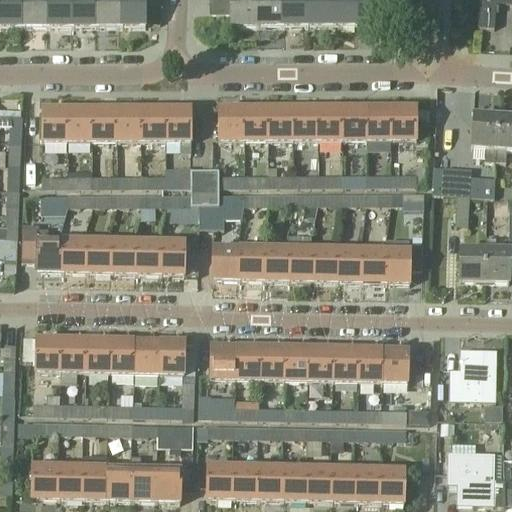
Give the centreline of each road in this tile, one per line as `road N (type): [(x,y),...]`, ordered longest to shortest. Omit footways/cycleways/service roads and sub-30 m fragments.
road 1 (residential): [(511,322),(0,309)]
road 2 (residential): [(425,74),(234,75),(176,57)]
road 3 (residential): [(176,57),(135,74),(0,75)]
